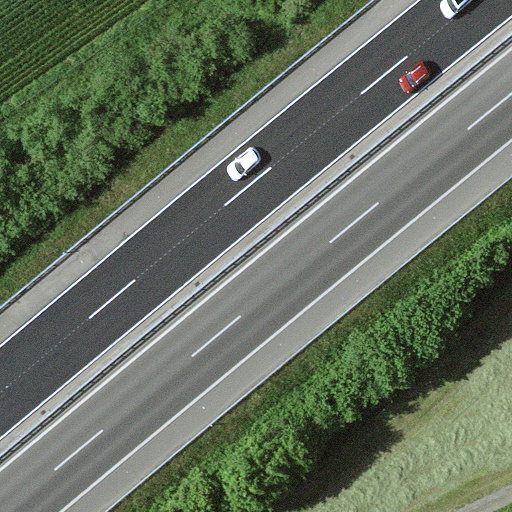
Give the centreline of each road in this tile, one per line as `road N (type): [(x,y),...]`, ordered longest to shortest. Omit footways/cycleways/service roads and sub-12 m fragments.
road 1 (motorway): [(2,511),(511,92)]
road 2 (motorway): [(474,0),(0,391)]
